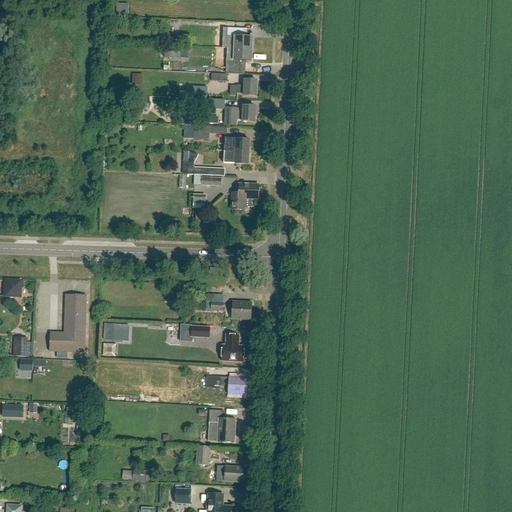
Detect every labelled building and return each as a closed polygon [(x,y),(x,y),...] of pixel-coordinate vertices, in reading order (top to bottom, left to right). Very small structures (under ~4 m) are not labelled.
[(235,49),(253,50),(253,38),(242,37),(242,29),(228,29),(228,37),(235,37),(235,49)] [(181,59),(181,48),(165,47),(164,58),(181,59)] [(252,62),(253,50),(235,49),(234,61),(227,61),(226,74),(240,75),(240,62),(252,62)] [(257,97),(257,81),(245,81),(245,86),(238,86),(237,94),(244,94),(244,97),(257,97)] [(206,100),(207,88),(186,87),(186,92),(180,92),(179,99),(206,100)] [(149,111),(149,98),(135,98),(134,110),(149,111)] [(224,101),(206,100),(179,99),(179,108),(183,112),(187,113),(194,106),(224,107),(224,101)] [(258,114),(258,109),(256,109),(256,108),(244,107),(244,112),(238,112),(239,109),(225,108),(224,126),(236,126),(237,120),(243,120),(243,122),(255,123),(256,113),(258,114)] [(226,135),(226,128),(194,126),(193,139),(209,140),(209,134),(226,135)] [(225,152),(249,153),(250,141),(237,140),(236,141),(225,140),(225,152)] [(182,175),(194,175),(193,176),(202,176),(224,177),(224,169),(193,168),(194,164),(198,155),(188,152),(183,152),(182,175)] [(249,165),(249,153),(225,152),(224,162),(229,162),(229,164),(235,164),(235,165),(249,165)] [(221,179),(201,178),(202,176),(193,176),(193,185),(201,186),(221,187),(221,179)] [(252,199),(258,200),(259,186),(240,185),(240,194),(233,194),(232,210),(244,211),(244,207),(252,208),(252,199)] [(21,298),(22,281),(5,281),(5,297),(21,298)] [(84,353),(86,296),(65,295),(64,334),(50,333),(49,352),(84,353)] [(223,312),(223,303),(223,296),(205,295),(205,311),(211,311),(223,312)] [(251,320),(251,303),(233,302),(232,320),(251,320)] [(104,341),(113,341),(113,334),(129,335),(129,326),(105,325),(104,341)] [(181,332),(191,332),(191,338),(209,338),(209,328),(191,327),(191,326),(181,326),(181,332)] [(226,346),(223,346),(222,361),(243,362),(243,347),(239,347),(239,337),(227,336),(226,346)] [(30,357),(31,343),(27,343),(27,338),(14,338),(13,357),(30,357)] [(116,345),(104,344),(103,356),(115,357),(116,345)] [(32,372),(33,360),(20,360),(19,371),(32,372)] [(229,379),(215,378),(207,378),(207,388),(214,389),(220,389),(220,386),(229,386),(229,394),(247,395),(248,379),(229,378),(229,379)] [(4,406),(4,418),(24,418),(24,407),(4,406)] [(209,423),(208,442),(218,442),(234,443),(235,420),(224,420),(224,412),(210,411),(209,423)] [(209,466),(210,448),(197,447),(196,465),(209,466)] [(245,483),(246,468),(218,467),(217,473),(217,481),(245,483)] [(146,482),(147,471),(133,470),(133,472),(122,471),(122,480),(146,482)] [(190,505),(191,490),(176,489),(175,504),(190,505)] [(231,511),(231,507),(223,506),(224,495),(209,494),(208,511),(207,511),(231,511)]
